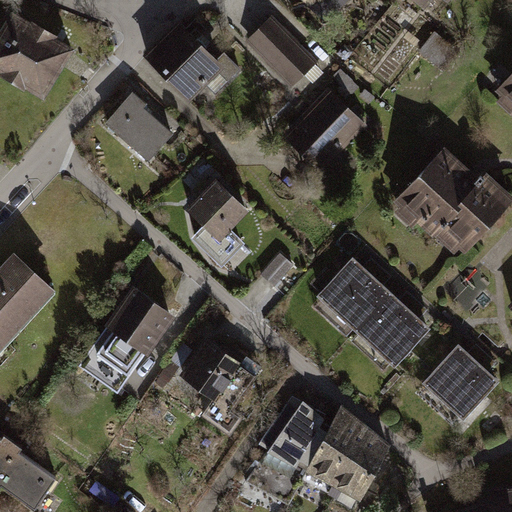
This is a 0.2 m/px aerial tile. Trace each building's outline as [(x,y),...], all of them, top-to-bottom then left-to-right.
[(297,0),(307,9),(333,0),(297,0)] [(409,0),(425,12),(434,0),(441,0),(448,5),(452,0),(409,0)] [(28,27),(9,16),(0,31),(0,82),(20,93),(22,89),(41,99),(45,102),(73,52),(56,42),(59,38),(31,22),(28,27)] [(271,17),(247,42),(292,89),(316,63),(271,17)] [(143,58),(189,105),(218,75),(228,86),(241,72),(225,54),(216,62),(178,23),(143,58)] [(463,55),(436,33),(418,53),(446,74),(463,55)] [(511,75),(497,93),(501,97),(497,103),(511,118),(511,75)] [(330,90),(281,138),(319,174),(367,126),(330,90)] [(147,108),(133,94),(106,125),(150,164),(175,135),(144,110),(147,108)] [(444,149),(394,203),(399,209),(394,216),(411,231),(416,225),(454,257),(459,251),(464,255),(511,202),(511,197),(480,170),(476,167),(471,172),(444,149)] [(213,180),(183,209),(202,229),(191,239),(223,269),(245,246),(232,231),(248,214),(213,180)] [(280,251),(261,273),(276,285),(295,263),(280,251)] [(17,254),(0,271),(0,356),(59,292),(17,254)] [(355,254),(319,292),(396,364),(433,325),(423,316),(430,308),(409,289),(401,297),(385,282),(392,276),(372,257),(365,264),(355,254)] [(174,319),(131,290),(106,327),(149,356),(174,319)] [(511,294),(502,305),(511,313),(511,294)] [(424,380),(466,417),(501,378),(490,368),(497,360),(477,343),(471,350),(460,340),(424,380)] [(200,419),(231,438),(268,381),(208,342),(181,384),(211,402),(200,419)] [(335,420),(303,403),(268,454),(307,473),(361,501),(392,449),(343,407),(335,420)] [(0,428),(0,483),(3,480),(36,503),(56,475),(18,448),(21,444),(0,428)] [(511,511),(511,479),(485,485),(488,502),(457,511),(511,511)]
